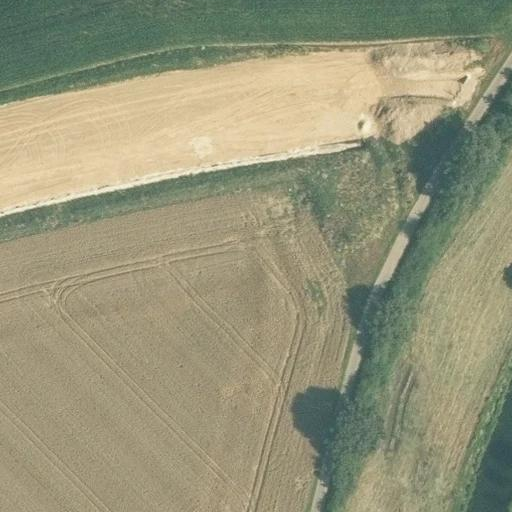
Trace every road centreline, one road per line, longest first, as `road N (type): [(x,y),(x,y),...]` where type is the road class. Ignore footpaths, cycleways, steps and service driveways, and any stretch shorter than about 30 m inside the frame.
road 1 (secondary): [(0,180),(447,92),(511,97)]
road 2 (track): [(511,64),(441,169),(377,290),(319,511)]
